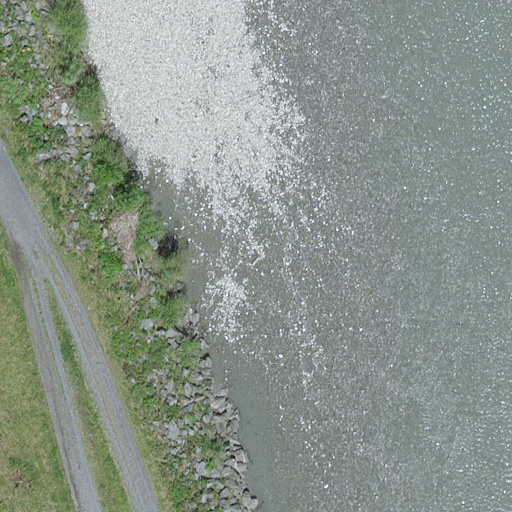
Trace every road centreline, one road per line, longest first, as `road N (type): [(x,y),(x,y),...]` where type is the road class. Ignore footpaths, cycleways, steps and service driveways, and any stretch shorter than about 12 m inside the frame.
road 1 (track): [(148,511),(92,352),(0,164)]
road 2 (track): [(91,511),(2,171)]
